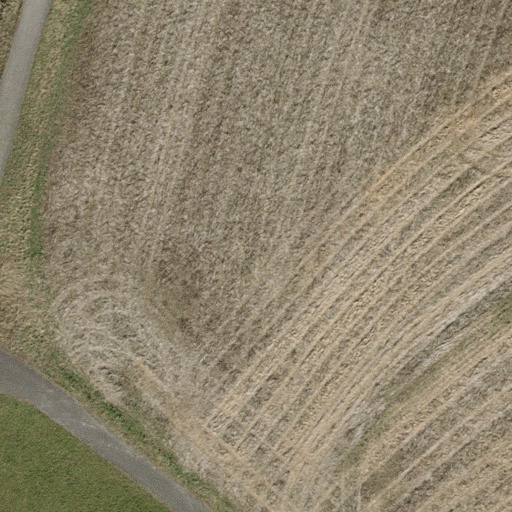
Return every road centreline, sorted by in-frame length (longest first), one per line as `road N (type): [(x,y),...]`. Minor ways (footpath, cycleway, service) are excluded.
road 1 (track): [(192,511),(26,379),(0,370)]
road 2 (track): [(0,161),(47,0)]
